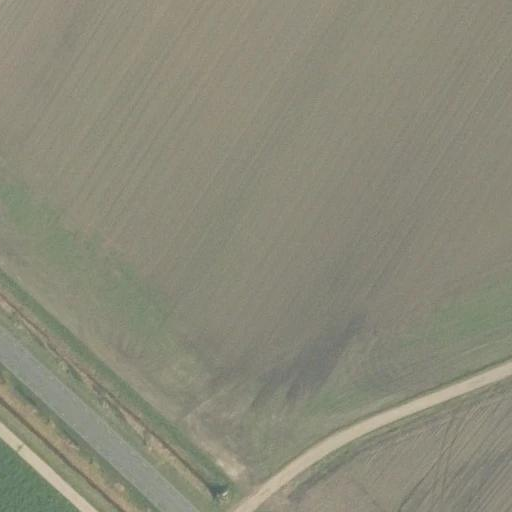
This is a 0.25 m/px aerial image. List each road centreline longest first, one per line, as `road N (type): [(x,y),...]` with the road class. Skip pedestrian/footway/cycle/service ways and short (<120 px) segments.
road 1 (secondary): [(178,511),(0,344)]
road 2 (track): [(88,511),(0,430)]
